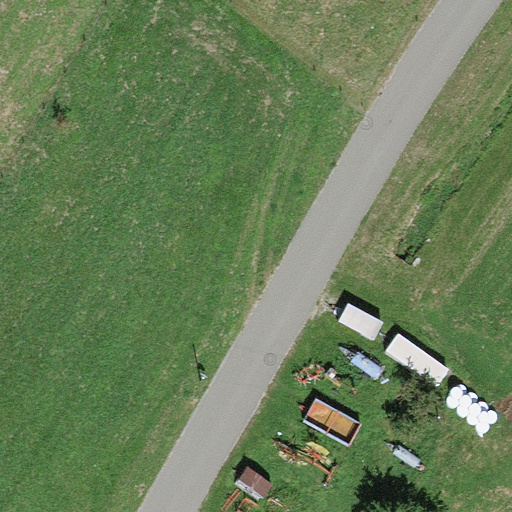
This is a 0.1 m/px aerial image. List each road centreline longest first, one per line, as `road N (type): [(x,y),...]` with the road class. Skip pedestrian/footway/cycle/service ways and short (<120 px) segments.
road 1 (unclassified): [(169,511),(399,101),(474,0)]
road 2 (track): [(293,290),(392,346),(511,451)]
